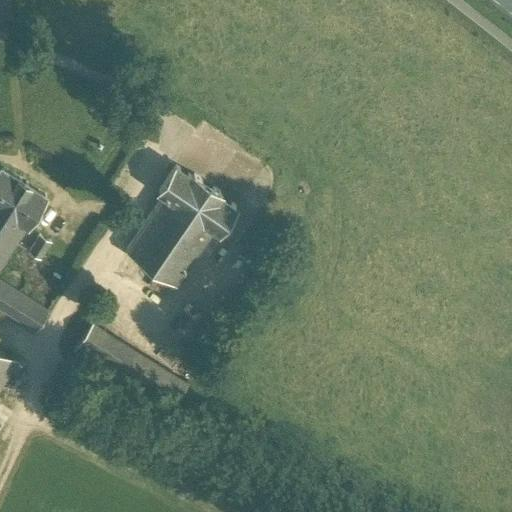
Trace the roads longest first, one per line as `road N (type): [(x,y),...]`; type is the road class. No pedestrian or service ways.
road 1 (track): [(0,39),(139,99),(161,119),(156,170),(51,326),(51,367)]
road 2 (track): [(314,511),(51,367),(0,478)]
